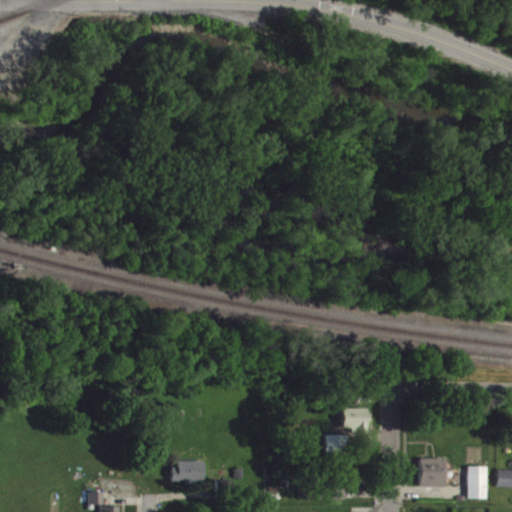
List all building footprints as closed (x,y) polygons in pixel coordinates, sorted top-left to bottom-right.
[(368,437),(369,417),(342,416),(342,437),(368,437)] [(346,444),(326,443),(325,462),(346,462),(346,444)] [(419,495),(445,496),(445,467),(420,467),(419,495)] [(204,470),(174,470),(174,490),(204,490),(204,470)] [(468,507),(487,507),(487,475),(468,475),(468,507)] [(344,508),(344,490),(328,490),(328,508),(344,508)] [(105,511),(105,500),(89,501),(89,511),(105,511)]
